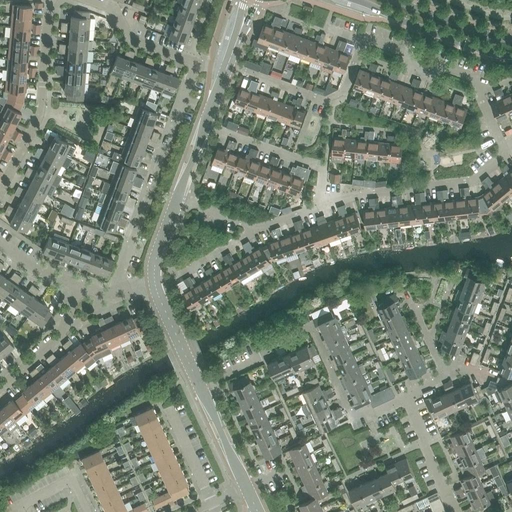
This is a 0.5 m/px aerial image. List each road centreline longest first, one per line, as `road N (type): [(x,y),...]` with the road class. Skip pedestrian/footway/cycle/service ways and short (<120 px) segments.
road 1 (residential): [(128,289),(123,274),(198,64)]
road 2 (residential): [(503,147),(483,103),(484,81),(443,66),(429,76),(415,70),(411,54),(363,43)]
road 3 (residential): [(49,0),(39,114),(0,194)]
road 4 (residential): [(323,200),(476,178),(503,157),(503,147)]
road 5 (residential): [(363,43),(345,93),(332,100),(228,64)]
road 6 (tertiary): [(351,0),(511,54)]
road 7 (tertiary): [(178,201),(225,74)]
road 8 (residential): [(198,64),(132,39),(115,12),(85,0)]
road 9 (residential): [(323,200),(325,167),(230,133)]
road 10 (tertiary): [(511,39),(385,0)]
road 11 (residential): [(79,292),(59,336),(0,389)]
road 12 (residential): [(457,511),(406,396)]
